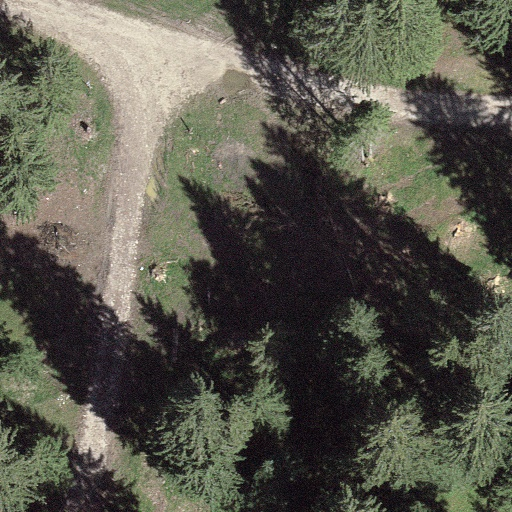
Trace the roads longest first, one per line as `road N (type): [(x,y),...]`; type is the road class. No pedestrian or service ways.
road 1 (track): [(0,6),(288,84),(511,110)]
road 2 (track): [(74,511),(114,336),(150,47)]
